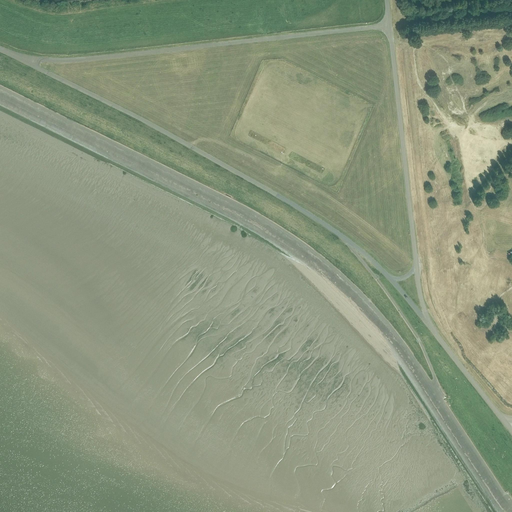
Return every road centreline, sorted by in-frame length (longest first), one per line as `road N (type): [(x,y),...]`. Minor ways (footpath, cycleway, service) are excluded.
road 1 (unclassified): [(391,280),(312,212),(20,57)]
road 2 (unclassified): [(20,57),(388,25)]
road 3 (unclassified): [(415,268),(388,25)]
road 4 (unclassified): [(509,426),(424,320)]
